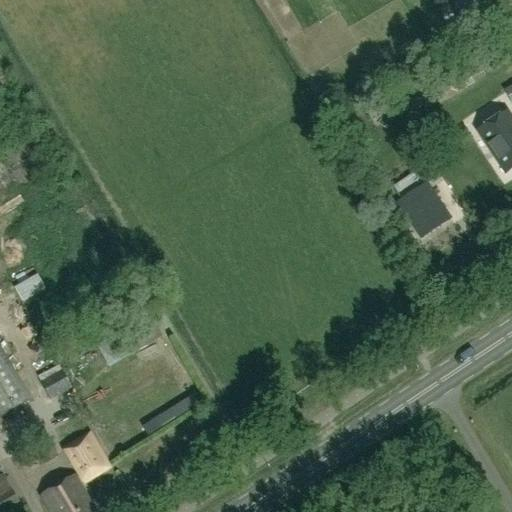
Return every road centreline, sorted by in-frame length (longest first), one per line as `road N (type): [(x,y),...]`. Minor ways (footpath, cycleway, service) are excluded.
road 1 (primary): [(243,511),(511,333)]
road 2 (track): [(419,355),(511,509)]
